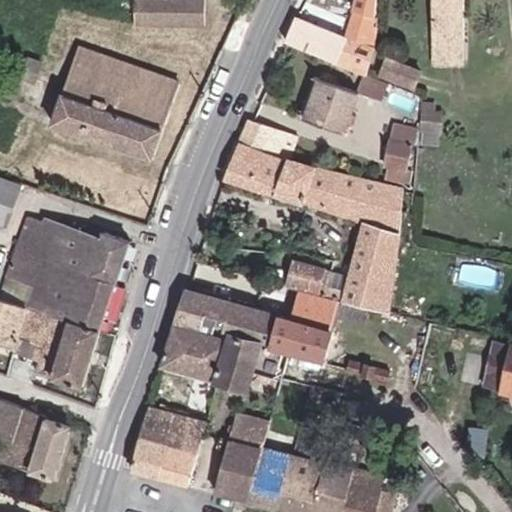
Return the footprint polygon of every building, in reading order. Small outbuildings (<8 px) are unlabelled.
[(137,0),(138,3),(138,26),(138,29),(204,29),(204,0),(137,0)] [(429,0),(427,61),(459,64),(461,0),(429,0)] [(138,26),(138,3),(123,3),(124,27),(138,26)] [(298,18),(287,42),(362,74),(375,46),(369,45),(371,32),(367,31),(371,12),(350,6),(343,38),(298,18)] [(130,63),(82,44),(73,66),(122,82),(130,63)] [(15,57),(1,97),(36,109),(43,90),(34,87),(41,66),(15,57)] [(152,160),(180,81),(130,63),(122,82),(73,66),(52,125),(152,160)] [(375,79),(385,84),(406,93),(413,76),(382,63),(375,79)] [(342,134),(359,96),(316,75),(298,115),(342,134)] [(378,101),(385,84),(375,79),(366,76),(359,93),(378,101)] [(423,100),(417,145),(434,145),(434,133),(441,134),(441,113),(435,112),(435,102),(423,100)] [(296,134),(245,119),(237,141),(272,150),(270,155),(290,160),(296,134)] [(411,142),(387,136),(380,163),(368,159),(364,175),(412,188),(414,171),(410,170),(411,142)] [(366,304),(389,309),(400,189),(290,160),(270,155),(272,150),(237,141),(224,180),(360,219),(340,297),(366,304)] [(19,183),(0,176),(0,226),(4,227),(19,183)] [(0,300),(0,301),(102,333),(131,241),(105,232),(104,237),(47,220),(45,224),(26,218),(0,300)] [(297,286),(310,290),(316,263),(292,257),(285,283),(297,286)] [(310,290),(320,292),(326,265),(316,263),(310,290)] [(310,290),(297,286),(290,317),(332,329),(340,297),(320,292),(310,290)] [(290,317),(187,289),(162,365),(246,391),(253,369),(265,373),(271,349),(323,362),(332,329),(290,317)] [(361,323),(366,304),(340,297),(335,317),(361,323)] [(0,301),(0,343),(18,350),(16,357),(39,364),(36,375),(83,390),(102,333),(0,301)] [(446,350),(484,359),(489,340),(490,338),(452,328),(446,350)] [(489,340),(484,359),(478,383),(511,392),(511,340),(510,340),(508,346),(489,340)] [(388,372),(349,363),(347,372),(385,383),(388,372)] [(0,461),(55,482),(74,427),(0,398),(0,437),(4,439),(0,449),(0,461)] [(194,452),(200,431),(203,422),(150,407),(141,437),(194,452)] [(331,441),(234,413),(213,491),(291,511),(391,511),(401,483),(325,460),(331,441)] [(185,485),(194,452),(141,437),(132,469),(185,485)]
